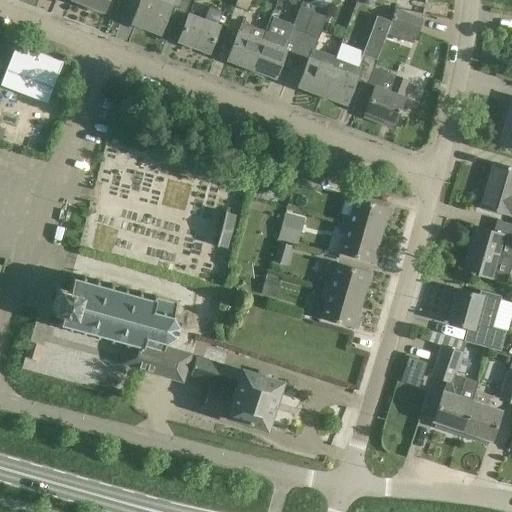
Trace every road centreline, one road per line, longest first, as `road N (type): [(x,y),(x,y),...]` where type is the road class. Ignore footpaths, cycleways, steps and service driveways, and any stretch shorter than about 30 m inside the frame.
road 1 (residential): [(437,177),(0,10)]
road 2 (residential): [(346,488),(0,401)]
road 3 (unclassified): [(346,488),(437,177)]
road 4 (unclassified): [(437,177),(454,124),(473,0)]
road 5 (unclassified): [(511,502),(480,493),(346,488)]
road 6 (secondary): [(153,511),(0,468)]
